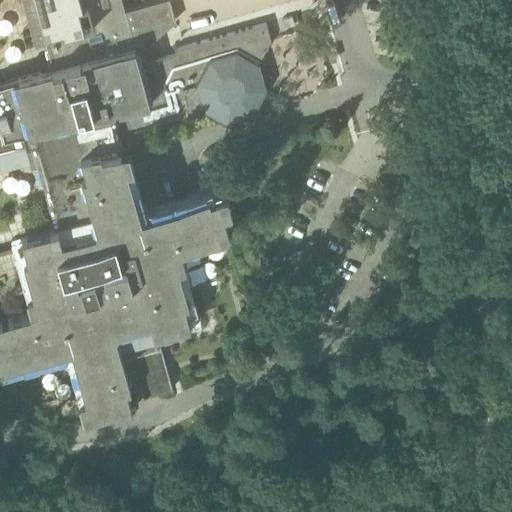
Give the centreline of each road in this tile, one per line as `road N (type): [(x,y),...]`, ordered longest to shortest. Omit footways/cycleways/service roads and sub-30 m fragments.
road 1 (unclassified): [(473,292),(454,26)]
road 2 (unclassified): [(491,511),(473,292)]
